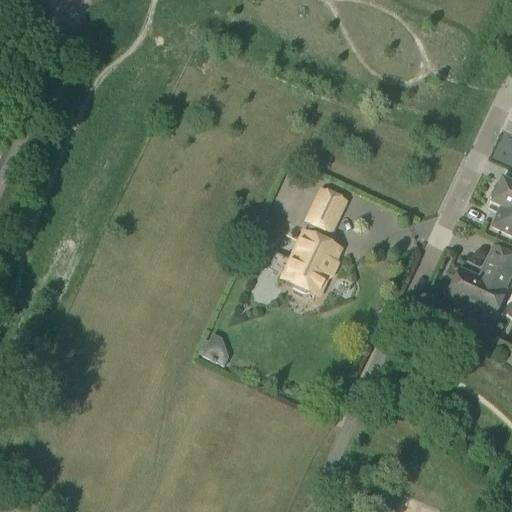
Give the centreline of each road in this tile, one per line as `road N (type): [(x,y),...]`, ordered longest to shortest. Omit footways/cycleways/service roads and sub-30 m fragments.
road 1 (residential): [(399,311),(507,88)]
road 2 (tertiary): [(0,173),(80,0)]
